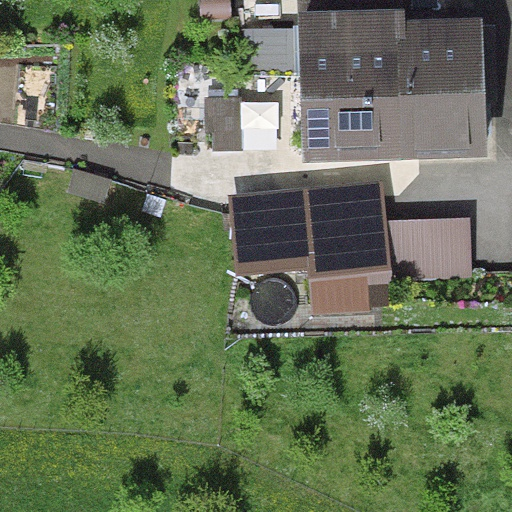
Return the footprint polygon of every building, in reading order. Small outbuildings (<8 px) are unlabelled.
[(231,18),(230,0),(200,0),(201,19),(231,18)] [(299,11),(304,160),(486,154),(482,17),(407,20),(407,8),(299,11)] [(294,70),(293,27),(241,28),(241,71),(294,70)] [(383,181),(229,194),(236,275),(309,269),(313,313),(390,306),(388,284),(392,284),(383,181)] [(472,217),(391,220),(396,281),(473,277),(472,217)]
